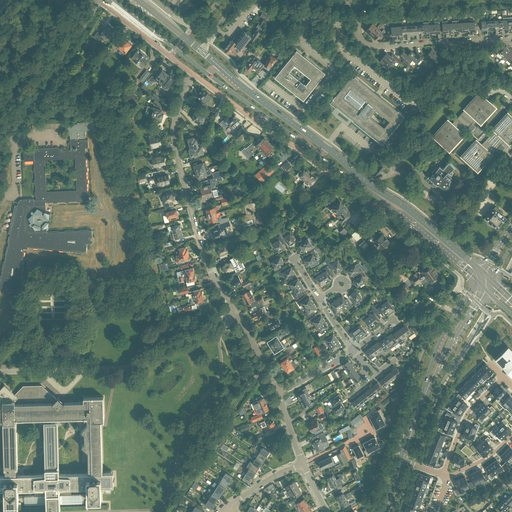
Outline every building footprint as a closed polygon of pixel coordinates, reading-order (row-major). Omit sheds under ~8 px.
[(266,21),(269,15),(263,12),(261,16),(264,18),(261,24),(259,23),(257,27),(251,39),(255,41),(266,21)] [(269,15),(266,21),(265,23),(270,26),(271,23),(269,22),(271,19),(273,20),(274,17),(269,15)] [(370,35),(377,28),(374,25),(377,22),(373,19),(368,24),(370,26),(365,31),(370,35)] [(478,29),(478,22),(474,22),(474,20),(469,20),(469,22),(470,36),(473,36),(472,31),(475,31),(475,29),(478,29)] [(485,35),(488,35),(487,21),(478,22),(478,29),(482,29),(482,31),(485,31),(485,35)] [(102,35),(98,32),(94,37),(100,42),(104,36),(108,39),(114,31),(108,27),(106,29),(105,29),(103,32),(102,35)] [(395,41),(397,41),(396,27),(388,27),(388,35),(391,35),(392,36),(395,36),(395,41)] [(377,28),(370,35),(375,39),(379,34),(382,36),(386,32),(384,30),(382,32),(377,28)] [(241,50),(249,39),(251,37),(245,31),(238,39),(235,37),(234,38),(234,37),(232,40),(227,47),(225,46),(224,47),(225,48),(225,49),(229,53),(233,57),(235,55),(240,49),(241,50)] [(122,39),(119,37),(118,36),(113,42),(114,43),(117,45),(116,46),(118,48),(117,49),(119,51),(123,54),(125,53),(131,45),(123,38),(122,39)] [(510,50),(506,46),(504,48),(502,46),(496,52),(502,58),(510,50)] [(149,58),(138,49),(131,58),(142,67),(149,58)] [(312,63),(297,50),(275,78),(303,101),(325,73),(312,63)] [(433,62),(438,56),(431,50),(426,56),(433,62)] [(507,60),(511,55),(511,51),(510,50),(502,58),(504,56),(507,60)] [(415,55),(411,51),(408,55),(412,60),(415,62),(418,64),(423,58),(422,56),(417,52),(415,55)] [(412,60),(408,55),(403,52),(400,56),(404,60),(402,62),(408,67),(410,65),(409,64),(412,60)] [(398,60),(397,58),(393,54),(391,56),(387,53),(383,57),(390,63),(392,64),(396,60),(397,61),(398,60)] [(270,55),(264,67),(268,69),(271,64),(272,65),(277,60),(279,62),(282,58),(279,55),(276,59),(270,55)] [(264,65),(255,57),(253,60),(251,58),(248,61),(250,63),(247,67),(251,70),(251,69),(253,71),(254,69),(258,72),(264,65)] [(387,71),(389,69),(388,69),(392,64),(390,63),(383,57),(380,61),(383,65),(382,67),(387,71)] [(152,76),(149,80),(147,82),(152,85),(154,81),(155,82),(157,80),(161,84),(168,75),(161,69),(156,76),(157,76),(155,79),(152,76)] [(146,70),(139,80),(144,84),(151,73),(146,70)] [(331,92),(334,95),(350,75),(347,72),(331,92)] [(161,84),(163,85),(162,86),(167,90),(169,87),(168,87),(174,79),(173,78),(174,77),(171,75),(170,76),(168,75),(161,84)] [(387,137),(403,117),(400,115),(401,113),(355,76),(354,78),(352,76),(336,96),(335,96),(333,99),(334,100),(332,103),(380,141),(382,139),(384,140),(387,137)] [(139,93),(131,87),(127,91),(135,98),(139,93)] [(204,92),(202,90),(201,89),(200,90),(199,90),(200,91),(200,92),(199,93),(199,94),(197,96),(198,97),(197,98),(198,99),(196,101),(198,102),(204,97),(206,99),(209,95),(207,93),(205,91),(204,91),(204,92)] [(481,124),(496,108),(479,92),(464,109),(465,110),(452,123),(448,120),(433,136),(449,151),(464,135),(463,133),(476,120),(481,124)] [(160,98),(154,93),(151,96),(157,101),(160,98)] [(155,100),(152,103),(159,109),(162,105),(155,100)] [(161,120),(161,118),(162,118),(163,116),(162,115),(163,114),(161,113),(162,110),(151,107),(148,116),(161,120)] [(192,120),(194,121),(201,124),(201,123),(202,123),(203,124),(206,114),(198,111),(198,114),(195,113),(194,115),(192,120)] [(224,119),(220,122),(225,128),(228,125),(229,125),(231,127),(238,121),(236,119),(235,118),(237,117),(235,115),(233,113),(232,113),(231,112),(228,115),(229,115),(225,118),(225,117),(223,118),(224,119)] [(509,144),(511,141),(511,116),(508,113),(493,129),(494,131),(481,144),(476,140),(461,156),(478,172),(493,155),(492,154),(505,141),(509,144)] [(0,276),(0,288),(5,289),(6,287),(8,288),(7,290),(9,292),(11,290),(11,288),(13,288),(13,289),(20,290),(21,286),(22,286),(22,278),(21,278),(22,271),(23,271),(23,263),(22,263),(23,256),(24,256),(24,252),(23,252),(24,248),(27,249),(28,247),(33,247),(33,248),(38,249),(38,248),(44,248),(44,249),(53,250),(53,249),(59,250),(59,251),(67,252),(68,251),(74,251),(74,252),(82,253),(82,252),(86,253),(87,246),(85,245),(85,243),(91,244),(93,242),(91,239),(89,240),(89,238),(92,238),(92,230),(88,231),(88,230),(80,230),(80,231),(73,231),(73,230),(65,231),(65,232),(58,232),(58,231),(50,231),(50,232),(47,233),(47,227),(48,227),(49,221),(48,221),(48,219),(49,219),(49,214),(50,214),(50,213),(49,214),(46,212),(45,203),(53,202),(53,203),(57,203),(57,202),(65,201),(65,203),(69,202),(69,201),(77,201),(77,202),(81,202),(81,201),(90,200),(89,196),(90,196),(90,194),(89,195),(89,192),(87,192),(86,184),(88,184),(88,179),(86,179),(86,172),(88,172),(87,167),(86,167),(85,160),(87,160),(87,155),(85,155),(85,148),(88,148),(88,139),(86,139),(85,130),(90,130),(90,129),(95,128),(94,120),(84,120),(84,122),(77,122),(77,124),(65,124),(66,131),(66,135),(70,135),(70,150),(62,150),(62,151),(59,151),(59,147),(34,148),(26,149),(26,152),(24,152),(24,161),(34,160),(35,168),(34,168),(34,172),(35,172),(35,180),(34,180),(34,184),(35,184),(36,192),(35,192),(35,196),(36,196),(36,200),(34,200),(34,199),(23,199),(23,202),(21,205),(18,204),(17,207),(16,207),(10,234),(11,235),(10,236),(9,236),(8,242),(9,242),(8,247),(7,247),(5,255),(6,255),(4,262),(4,261),(2,270),(1,276),(0,276)] [(202,142),(203,146),(208,145),(201,136),(199,138),(202,142)] [(149,138),(151,144),(149,144),(150,148),(158,146),(158,144),(161,143),(159,137),(155,138),(155,137),(149,138)] [(194,140),(194,138),(188,139),(191,149),(198,147),(201,146),(201,147),(200,143),(197,144),(196,139),(194,140)] [(260,151),(268,144),(266,142),(267,141),(265,139),(264,139),(262,140),(260,138),(256,141),(258,143),(256,145),(254,143),(252,144),(251,144),(246,149),(245,148),(243,149),(241,151),(249,161),(254,156),(253,154),(255,152),(257,154),(258,153),(260,151)] [(269,146),(268,144),(260,151),(258,153),(262,158),(265,156),(266,157),(268,156),(268,157),(273,153),(271,151),(273,149),(273,148),(271,146),(270,146),(269,146)] [(205,152),(204,146),(202,147),(201,146),(198,147),(191,149),(190,149),(191,156),(203,153),(203,152),(205,152)] [(151,159),(152,161),(153,161),(154,166),(156,166),(157,170),(164,168),(163,164),(165,164),(164,156),(160,157),(160,156),(156,157),(156,158),(151,159)] [(438,184),(444,188),(445,188),(446,189),(448,189),(449,187),(449,185),(447,184),(448,184),(449,185),(450,183),(449,182),(451,180),(449,178),(451,175),(449,173),(454,167),(448,161),(449,162),(443,168),(440,166),(437,169),(436,167),(432,172),(433,174),(430,178),(434,181),(438,184)] [(194,166),(196,172),(208,168),(206,162),(198,164),(197,162),(194,164),(194,166)] [(288,162),(280,168),(285,173),(292,167),(288,162)] [(255,175),(262,183),(274,172),(267,164),(255,175)] [(376,177),(381,172),(385,167),(381,164),(378,167),(378,168),(373,174),(376,177)] [(208,168),(196,172),(198,178),(198,177),(199,179),(202,178),(202,176),(211,173),(209,167),(208,168)] [(310,174),(304,169),(302,171),(300,170),(296,176),(304,182),(305,180),(310,174)] [(165,176),(165,174),(156,176),(157,177),(149,179),(151,186),(156,185),(157,185),(169,182),(169,181),(170,181),(169,176),(168,176),(168,175),(165,176)] [(310,174),(305,180),(304,182),(308,185),(309,183),(311,184),(316,178),(313,176),(313,175),(311,174),(310,174)] [(202,194),(212,191),(211,188),(213,187),(215,184),(215,182),(218,181),(223,180),(221,175),(214,177),(210,179),(210,181),(211,185),(200,188),(202,194)] [(481,192),(486,186),(481,181),(475,187),(481,192)] [(218,196),(217,190),(212,191),(202,194),(203,199),(214,197),(215,200),(223,198),(222,195),(218,196)] [(168,193),(168,192),(165,193),(165,194),(162,195),(164,203),(165,207),(170,206),(168,202),(174,200),(172,193),(169,193),(168,193)] [(314,201),(316,198),(312,194),(309,196),(311,197),(307,201),(310,205),(315,202),(314,201)] [(222,205),(233,202),(231,197),(221,199),(222,205)] [(336,216),(347,207),(346,207),(344,204),(343,205),(340,202),(338,204),(337,204),(336,205),(336,206),(331,210),(333,213),(334,213),(336,216)] [(208,215),(217,213),(216,209),(219,208),(218,205),(213,206),(214,207),(206,209),(208,215)] [(501,224),(500,224),(506,218),(502,214),(503,213),(496,206),(486,218),(489,221),(489,223),(490,224),(491,224),(493,224),(493,225),(493,224),(497,228),(498,227),(498,228),(500,228),(501,226),(501,224)] [(347,207),(336,216),(340,219),(339,220),(342,223),(347,218),(349,217),(348,217),(351,214),(348,211),(349,210),(347,207)] [(166,212),(168,220),(178,218),(177,214),(177,211),(176,211),(176,210),(166,212)] [(220,223),(227,221),(229,220),(228,217),(222,219),(221,215),(218,216),(218,217),(217,213),(208,215),(209,221),(215,220),(215,222),(216,221),(217,222),(220,222),(220,223)] [(166,232),(166,234),(172,233),(181,231),(180,225),(171,227),(172,230),(166,232)] [(338,230),(343,235),(347,232),(342,226),(338,230)] [(214,239),(218,238),(218,237),(222,235),(220,228),(216,229),(216,230),(211,232),(214,239)] [(286,236),(285,233),(283,230),(279,233),(280,236),(284,242),(287,241),(289,245),(295,242),(294,240),(295,239),(293,235),(292,236),(290,233),(286,236)] [(172,233),(166,234),(170,234),(172,241),(174,240),(174,239),(183,237),(181,231),(172,233)] [(356,231),(351,235),(361,246),(366,242),(362,238),(356,231)] [(389,242),(382,233),(379,235),(378,235),(376,237),(375,235),(371,238),(373,241),(374,240),(376,244),(376,245),(377,247),(378,247),(379,246),(381,249),(389,242)] [(282,244),(284,242),(280,236),(276,238),(277,241),(273,243),(275,246),(274,246),(276,250),(277,250),(279,252),(284,248),(282,244)] [(311,244),(308,240),(306,241),(306,240),(302,243),(302,244),(300,245),(303,251),(308,248),(310,251),(316,247),(313,242),(311,244)] [(220,255),(228,251),(226,247),(228,246),(227,244),(217,249),(220,255)] [(256,244),(250,247),(252,252),(258,248),(256,244)] [(186,249),(186,247),(178,249),(178,251),(176,252),(177,255),(179,255),(188,253),(187,249),(186,249)] [(307,266),(310,264),(311,268),(319,263),(317,259),(315,256),(316,255),(314,251),(307,255),(309,257),(304,260),(307,266)] [(187,261),(187,259),(189,259),(188,256),(189,256),(188,253),(179,255),(177,255),(176,256),(177,262),(181,261),(181,263),(187,261)] [(284,263),(280,257),(278,258),(277,257),(273,260),(274,261),(271,262),(274,266),(271,267),(274,272),(280,268),(279,266),(284,263)] [(334,263),(332,260),(330,257),(328,258),(326,261),(331,269),(334,268),(337,272),(343,269),(337,260),(334,263)] [(234,268),(236,272),(244,268),(242,264),(238,266),(234,258),(230,260),(231,261),(223,265),(226,272),(234,268)] [(362,266),(359,262),(355,265),(353,266),(352,265),(348,268),(349,269),(347,270),(350,276),(355,273),(357,275),(363,271),(368,268),(365,264),(362,266)] [(426,277),(435,271),(431,265),(429,266),(428,264),(428,265),(426,262),(420,266),(422,268),(416,273),(414,275),(414,276),(413,276),(414,277),(410,280),(414,286),(421,281),(427,277),(426,277)] [(161,271),(168,269),(168,267),(167,267),(166,263),(159,264),(161,271)] [(295,273),(291,267),(286,270),(285,268),(278,272),(281,276),(284,275),(286,278),(295,273)] [(321,275),(326,283),(332,279),(329,274),(331,273),(327,267),(323,269),(324,272),(321,274),(321,275)] [(193,268),(184,270),(177,272),(178,278),(179,278),(180,277),(180,278),(194,275),(193,273),(194,273),(194,272),(194,271),(194,270),(193,269),(193,268)] [(245,271),(243,269),(240,271),(240,270),(234,274),(236,278),(231,281),(234,287),(242,283),(238,276),(239,276),(238,275),(241,273),(245,271)] [(363,271),(357,275),(358,278),(354,281),(357,287),(359,285),(360,286),(364,284),(363,283),(366,281),(363,277),(366,276),(363,271)] [(427,277),(421,281),(422,283),(428,279),(431,283),(433,285),(437,282),(435,280),(439,276),(435,271),(426,277),(427,277)] [(326,283),(321,275),(321,274),(319,272),(311,277),(315,283),(317,282),(320,286),(326,283)] [(381,275),(377,278),(377,279),(376,279),(379,283),(387,277),(384,273),(382,275),(381,275)] [(194,276),(194,275),(180,278),(180,277),(179,278),(179,281),(183,280),(186,279),(187,284),(191,284),(190,282),(196,280),(196,279),(196,277),(195,276),(194,276)] [(293,289),(301,284),(298,279),(293,281),(292,279),(285,283),(287,285),(289,284),(293,289)] [(248,291),(249,290),(253,288),(258,284),(258,283),(259,282),(258,280),(255,281),(246,286),(248,290),(248,291)] [(301,284),(293,289),(295,293),(293,295),(295,299),(302,295),(300,293),(305,290),(301,284)] [(188,287),(178,289),(173,291),(174,297),(177,296),(177,295),(180,294),(180,295),(189,292),(188,287)] [(201,292),(201,289),(193,291),(193,293),(190,294),(191,298),(203,295),(202,292),(201,292)] [(244,300),(252,295),(249,290),(248,291),(241,295),(244,300)] [(358,293),(357,291),(351,294),(354,299),(351,301),(355,307),(360,304),(358,302),(362,299),(361,297),(362,296),(359,292),(358,293)] [(193,310),(197,309),(196,307),(195,303),(203,301),(203,299),(204,299),(203,295),(191,298),(192,301),(191,302),(191,305),(180,307),(180,308),(177,308),(178,312),(181,312),(193,309),(193,310)] [(246,305),(255,300),(252,295),(244,300),(246,305)] [(337,300),(342,308),(348,305),(349,307),(352,305),(348,299),(346,301),(343,296),(337,300)] [(383,304),(389,313),(394,309),(390,303),(392,302),(388,296),(384,299),(386,302),(383,304)] [(305,308),(313,303),(309,297),(305,300),(303,298),(297,302),(300,306),(302,305),(305,308)] [(339,310),(342,308),(337,300),(331,303),(334,308),(332,310),(336,316),(340,313),(339,310)] [(417,310),(419,313),(428,307),(425,303),(424,305),(421,301),(416,305),(418,309),(417,310)] [(267,312),(262,303),(256,306),(258,310),(253,313),(253,312),(251,313),(250,314),(252,317),(253,316),(254,319),(264,314),(265,317),(271,315),(269,311),(267,312)] [(313,303),(305,308),(307,312),(304,314),(307,318),(314,314),(312,312),(317,309),(313,303)] [(389,313),(383,304),(380,307),(377,304),(373,307),(378,314),(377,312),(380,311),(384,316),(389,313)] [(380,321),(376,315),(378,314),(373,307),(374,308),(370,311),(372,314),(369,316),(375,325),(380,321)] [(316,327),(325,321),(321,316),(317,319),(315,316),(309,320),(312,325),(314,323),(316,327)] [(375,325),(369,316),(366,319),(364,316),(360,319),(365,326),(364,324),(366,323),(370,328),(375,325)] [(268,324),(268,325),(271,330),(277,327),(281,324),(278,318),(269,323),(269,322),(268,323),(268,324)] [(362,327),(365,326),(360,319),(360,320),(356,323),(358,326),(355,328),(361,337),(367,333),(362,327)] [(325,321),(316,327),(320,332),(318,334),(319,337),(326,333),(324,330),(329,327),(325,321)] [(288,332),(293,329),(291,325),(284,329),(284,330),(281,332),(280,330),(274,334),(276,337),(268,342),(269,343),(268,344),(270,348),(282,340),(280,337),(282,336),(282,333),(285,331),(286,333),(288,332)] [(361,337),(355,328),(352,331),(350,328),(347,325),(344,328),(346,331),(350,336),(352,335),(356,340),(361,337)] [(406,325),(401,328),(407,335),(409,338),(415,333),(413,331),(414,330),(412,326),(409,329),(406,325)] [(397,331),(402,339),(407,335),(401,328),(397,331)] [(397,331),(393,334),(393,335),(397,341),(398,342),(399,343),(400,345),(405,342),(402,339),(397,331)] [(392,333),(388,337),(393,344),(395,346),(399,343),(398,342),(397,341),(393,335),(393,334),(392,333)] [(329,345),(337,340),(333,334),(329,337),(327,335),(321,339),(324,343),(326,342),(329,345)] [(390,349),(395,346),(393,344),(388,337),(383,340),(389,347),(390,349)] [(282,340),(270,348),(273,352),(274,351),(275,353),(283,347),(285,350),(290,346),(288,342),(287,342),(284,344),(282,340)] [(337,340),(329,345),(331,349),(329,351),(332,355),(338,351),(336,348),(341,345),(337,340)] [(379,343),(383,349),(386,352),(390,349),(389,347),(383,340),(379,343)] [(379,343),(378,342),(374,345),(379,352),(383,349),(379,343)] [(286,349),(289,353),(295,349),(294,348),(297,346),(295,343),(286,349)] [(511,344),(510,343),(507,346),(496,357),(511,374),(511,344)] [(375,355),(379,352),(374,345),(369,348),(375,355)] [(317,356),(321,354),(316,346),(312,349),(317,356)] [(370,359),(375,355),(369,348),(365,351),(370,359)] [(284,368),(291,363),(287,358),(285,355),(281,358),(281,359),(281,362),(280,363),(284,368)] [(345,369),(352,364),(349,360),(342,365),(345,369)] [(288,373),(289,372),(290,373),(292,373),(294,372),(294,370),(293,369),(297,366),(294,361),(291,363),(284,368),(288,373)] [(486,363),(482,367),(488,375),(489,376),(493,372),(486,363)] [(352,364),(345,369),(348,374),(355,369),(352,364)] [(482,367),(478,371),(485,378),(488,375),(482,367)] [(392,371),(397,377),(401,374),(396,368),(392,371)] [(351,378),(358,373),(355,369),(348,374),(351,378)] [(393,381),(397,377),(392,371),(388,374),(393,381)] [(478,371),(474,375),(481,382),(481,383),(486,379),(485,378),(478,371)] [(358,373),(351,378),(354,383),(361,378),(358,373)] [(384,378),(389,384),(393,381),(388,374),(384,378)] [(474,375),(470,379),(477,386),(481,382),(474,375)] [(384,388),(389,384),(384,378),(379,381),(384,388)] [(470,379),(466,382),(473,390),(477,386),(470,379)] [(373,386),(378,392),(383,389),(378,382),(373,386)] [(466,382),(462,386),(469,393),(473,390),(466,382)] [(3,423),(4,470),(5,470),(5,472),(5,475),(0,475),(0,488),(5,489),(5,503),(5,511),(60,511),(60,488),(75,487),(87,486),(88,501),(101,500),(101,486),(114,486),(114,480),(114,479),(113,478),(113,472),(103,472),(101,421),(104,421),(103,396),(84,397),(84,401),(64,402),(62,400),(60,402),(56,399),(57,399),(52,395),(42,386),(23,386),(18,391),(15,394),(13,393),(4,385),(0,389),(0,398),(3,401),(3,406),(0,405),(0,420),(0,421),(0,420),(3,420),(4,422),(3,423)] [(369,389),(374,396),(378,392),(373,386),(369,389)] [(462,386),(458,390),(466,398),(470,394),(469,393),(462,386)] [(495,391),(492,394),(497,399),(496,400),(498,402),(502,398),(500,396),(505,391),(500,386),(498,388),(497,387),(494,390),(495,391)] [(304,392),(298,395),(301,401),(309,397),(310,396),(306,388),(303,390),(304,392)] [(370,399),(374,396),(369,389),(365,393),(370,399)] [(360,396),(365,402),(370,399),(365,393),(360,396)] [(332,408),(336,413),(338,415),(341,413),(339,411),(344,407),(340,402),(343,400),(339,394),(329,401),(333,406),(332,408)] [(457,397),(454,402),(463,409),(467,404),(461,400),(462,397),(458,394),(456,397),(457,397)] [(502,398),(498,402),(500,405),(501,405),(505,409),(511,401),(511,397),(510,395),(504,401),(502,398)] [(361,406),(365,402),(360,396),(356,399),(361,406)] [(309,397),(301,401),(304,407),(308,404),(312,402),(309,397)] [(256,408),(266,404),(264,398),(254,403),(256,408)] [(357,409),(361,406),(356,399),(352,403),(357,409)] [(449,406),(447,409),(451,412),(453,410),(460,414),(463,409),(454,402),(450,407),(449,406)] [(484,402),(479,407),(487,415),(492,411),(493,412),(495,410),(491,406),(489,408),(484,402)] [(266,404),(256,408),(259,414),(252,417),(253,422),(263,418),(261,413),(269,410),(266,404)] [(315,408),(318,414),(324,412),(321,406),(315,408)] [(479,407),(475,411),(480,417),(478,419),(482,423),(484,420),(483,419),(487,415),(479,407)] [(376,414),(370,417),(373,423),(385,417),(382,412),(380,408),(375,411),(376,414)] [(443,422),(442,422),(454,427),(457,422),(450,419),(451,416),(446,414),(445,417),(446,417),(444,423),(443,422)] [(385,417),(373,423),(376,429),(382,425),(384,428),(389,425),(388,422),(387,422),(385,417)] [(502,422),(498,426),(506,435),(511,430),(505,425),(508,422),(504,418),(501,421),(502,422)] [(276,426),(273,419),(266,422),(265,420),(259,422),(260,426),(261,428),(262,427),(264,426),(266,431),(271,429),(271,428),(276,426)] [(319,423),(318,421),(309,425),(311,431),(315,429),(316,431),(324,428),(321,423),(319,423)] [(439,427),(438,431),(444,433),(445,430),(452,433),(454,427),(442,422),(440,428),(439,427)] [(464,429),(476,434),(477,434),(475,434),(479,425),(475,423),(474,426),(467,424),(464,429)] [(248,424),(240,427),(242,432),(250,428),(248,424)] [(349,425),(338,430),(340,434),(350,428),(349,425)] [(493,429),(490,432),(494,436),(496,433),(502,439),(506,435),(498,426),(494,430),(493,429)] [(474,440),(476,434),(464,429),(462,435),(474,440)] [(315,440),(312,442),(313,444),(313,445),(313,446),(314,447),(324,442),(328,440),(323,432),(319,435),(314,437),(315,440)] [(444,441),(446,436),(436,432),(434,437),(443,441),(444,441)] [(375,437),(369,440),(375,452),(380,449),(384,447),(383,446),(384,446),(382,441),(381,442),(378,443),(375,437)] [(441,446),(443,441),(434,437),(432,442),(441,446)] [(488,437),(480,443),(488,452),(493,448),(488,442),(490,440),(488,437)] [(369,440),(363,443),(366,449),(364,451),(367,456),(370,455),(369,454),(375,452),(369,440)] [(229,447),(221,442),(218,445),(221,447),(221,448),(226,451),(229,447)] [(324,442),(314,447),(315,448),(314,448),(315,450),(316,450),(317,452),(327,447),(324,442)] [(439,451),(441,446),(432,442),(430,447),(439,451)] [(480,443),(475,447),(483,456),(488,452),(480,443)] [(260,452),(267,456),(270,451),(266,448),(266,447),(262,444),(260,445),(257,450),(260,452)] [(331,456),(319,462),(322,469),(330,465),(332,469),(342,464),(341,463),(351,458),(347,449),(345,445),(339,448),(342,452),(331,457),(331,456)] [(359,445),(353,448),(356,454),(353,456),(356,461),(359,460),(365,457),(359,445)] [(440,451),(439,451),(430,447),(428,452),(437,456),(438,456),(440,451)] [(463,447),(461,450),(469,457),(471,455),(467,451),(463,447)] [(511,458),(505,451),(501,455),(506,461),(504,463),(506,466),(508,467),(509,469),(511,466),(510,465),(511,462),(511,458)] [(263,462),(267,456),(260,452),(257,457),(263,462)] [(435,460),(437,456),(428,452),(426,457),(435,461),(435,460)] [(254,455),(250,461),(253,463),(260,467),(263,462),(257,457),(254,455)] [(454,455),(452,462),(462,466),(465,460),(454,455)] [(436,461),(435,460),(435,461),(426,457),(424,462),(434,466),(436,461)] [(349,461),(351,469),(357,466),(354,459),(349,461)] [(496,460),(491,463),(498,473),(503,470),(504,471),(508,467),(506,466),(504,463),(501,466),(496,460)] [(247,466),(250,468),(256,472),(260,467),(253,463),(250,461),(247,466)] [(491,463),(486,467),(491,473),(488,475),(491,479),(494,477),(493,476),(498,473),(491,463)] [(250,468),(246,473),(253,477),(256,472),(250,468)] [(356,469),(351,471),(353,476),(355,475),(357,479),(360,478),(356,469)] [(483,475),(480,469),(475,471),(480,482),(481,484),(486,481),(486,480),(489,479),(486,474),(483,475)] [(240,477),(241,477),(249,483),(253,477),(246,473),(244,471),(240,477)] [(480,482),(475,471),(470,474),(473,480),(471,482),(473,487),(476,485),(475,484),(480,482)] [(223,478),(229,482),(233,477),(226,472),(222,478),(223,478)] [(328,481),(329,483),(341,476),(340,474),(335,477),(332,472),(328,474),(329,476),(326,478),(326,479),(327,481),(328,481)] [(428,482),(430,477),(420,473),(418,479),(428,482)] [(341,476),(329,483),(330,485),(330,486),(330,487),(331,487),(331,488),(333,487),(334,488),(343,483),(340,479),(343,478),(341,476)] [(219,483),(226,487),(229,482),(223,478),(222,478),(221,477),(220,479),(221,479),(219,483)] [(473,487),(471,482),(468,483),(465,477),(460,479),(465,489),(469,487),(470,488),(473,487)] [(427,487),(428,482),(418,479),(416,484),(427,487)] [(465,489),(460,479),(454,482),(458,488),(455,489),(457,494),(460,493),(460,492),(465,489)] [(286,494),(299,487),(295,481),(286,487),(287,490),(284,492),(286,494)] [(226,487),(219,483),(216,488),(222,493),(226,487)] [(270,489),(274,486),(273,484),(268,486),(265,489),(267,492),(270,489)] [(425,493),(427,487),(416,484),(414,489),(424,492),(425,493)] [(213,494),(219,498),(222,493),(216,488),(212,486),(210,488),(213,489),(211,492),(212,493),(213,494)] [(194,492),(195,490),(191,487),(190,489),(190,490),(188,492),(186,495),(191,498),(193,496),(191,494),(192,491),(194,492)] [(299,487),(286,494),(287,497),(290,495),(292,498),(302,493),(299,487)] [(422,497),(424,492),(414,489),(413,494),(422,497)] [(336,496),(335,497),(336,497),(336,498),(335,498),(336,499),(337,500),(338,501),(351,494),(350,493),(350,492),(344,495),(341,490),(337,493),(339,495),(336,496)] [(219,498),(213,494),(212,493),(209,499),(216,503),(219,498)] [(351,494),(338,501),(339,503),(339,504),(340,505),(340,506),(341,506),(344,504),(345,505),(345,506),(349,504),(347,499),(352,496),(351,494)] [(421,503),(423,497),(422,497),(413,494),(411,499),(421,503)] [(206,497),(203,502),(212,508),(216,503),(209,499),(206,497)] [(297,499),(291,502),(292,505),(293,505),(296,510),(297,509),(307,504),(307,503),(306,501),(305,501),(304,499),(298,502),(297,499)] [(419,508),(421,503),(411,499),(409,504),(419,508)] [(507,509),(511,505),(505,499),(501,502),(507,509)] [(501,502),(497,506),(502,511),(504,511),(507,509),(501,502)]
